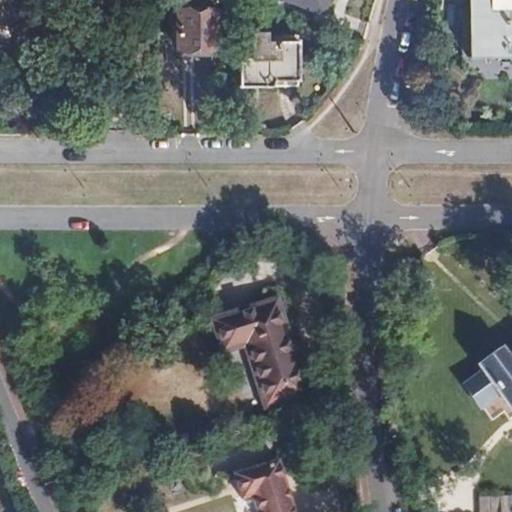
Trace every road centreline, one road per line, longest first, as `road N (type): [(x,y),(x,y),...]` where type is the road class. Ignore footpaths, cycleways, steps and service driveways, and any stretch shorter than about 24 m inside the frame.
road 1 (residential): [(370,157),(0,158)]
road 2 (residential): [(0,223),(367,220)]
road 3 (residential): [(367,220),(387,511)]
road 4 (residential): [(402,0),(370,157)]
road 5 (residential): [(367,220),(511,218)]
road 6 (residential): [(511,157),(370,157)]
